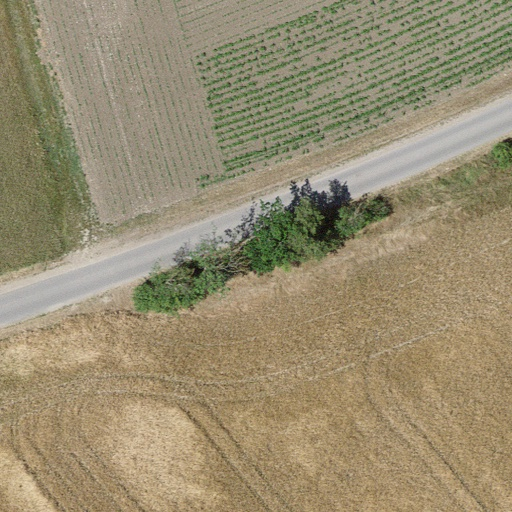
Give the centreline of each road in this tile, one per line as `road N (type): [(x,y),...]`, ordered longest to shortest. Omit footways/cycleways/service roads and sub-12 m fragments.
road 1 (unclassified): [(511,116),(278,214),(0,310)]
road 2 (track): [(74,284),(2,0)]
